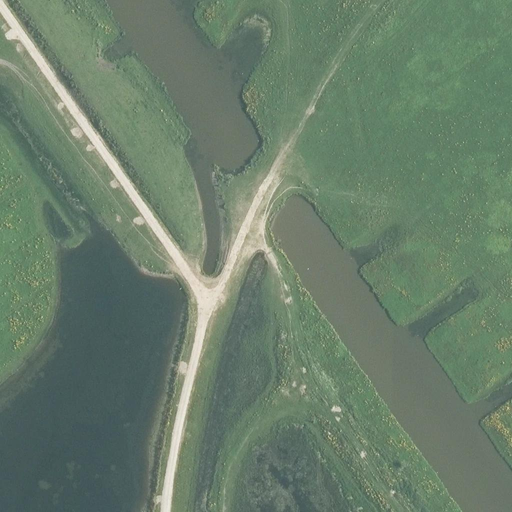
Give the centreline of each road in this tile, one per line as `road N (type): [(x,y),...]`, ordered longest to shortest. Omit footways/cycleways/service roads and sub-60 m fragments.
road 1 (track): [(164,511),(209,300),(294,133),(385,0)]
road 2 (track): [(209,300),(0,5)]
